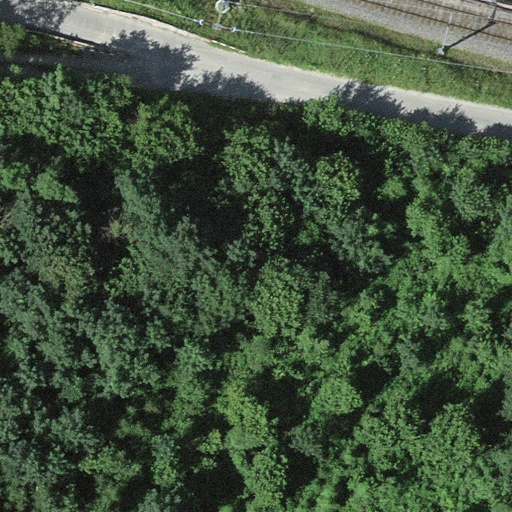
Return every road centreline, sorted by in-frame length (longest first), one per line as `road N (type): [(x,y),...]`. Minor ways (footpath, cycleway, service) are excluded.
road 1 (track): [(0,6),(295,82),(511,124)]
road 2 (track): [(206,61),(185,69),(0,56)]
